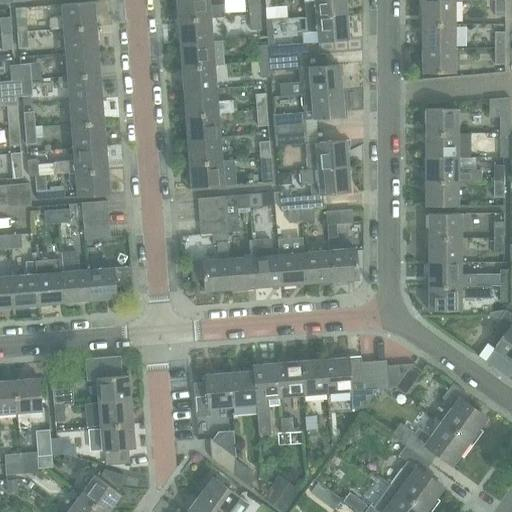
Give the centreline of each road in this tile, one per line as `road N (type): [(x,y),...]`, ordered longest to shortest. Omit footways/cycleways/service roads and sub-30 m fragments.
road 1 (residential): [(159,334),(133,0)]
road 2 (residential): [(392,316),(387,0)]
road 3 (residential): [(159,334),(392,316)]
road 4 (residential): [(0,347),(159,334)]
road 5 (residential): [(392,316),(511,400)]
